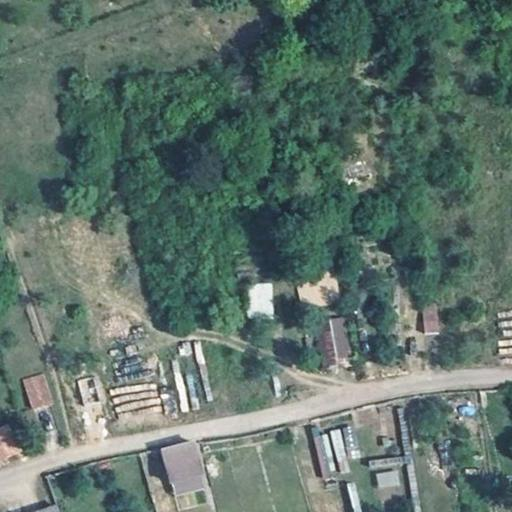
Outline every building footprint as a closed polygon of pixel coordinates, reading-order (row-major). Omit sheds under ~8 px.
[(271,314),(272,285),(260,284),(259,313),(271,314)] [(441,333),(439,307),(425,308),(427,335),(441,333)] [(346,318),(317,320),(320,364),(349,362),(346,318)] [(53,405),(44,376),(25,382),(35,411),(53,405)] [(349,472),(346,453),(353,451),(349,430),(335,433),(335,434),(314,438),(322,477),(349,472)] [(0,468),(9,466),(0,443),(0,468)] [(205,479),(198,452),(165,460),(172,487),(205,479)]
